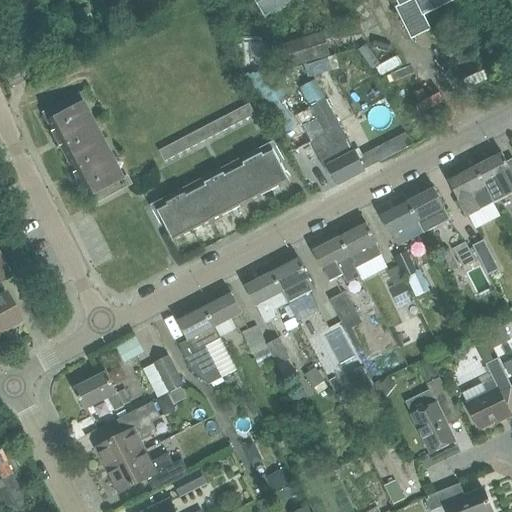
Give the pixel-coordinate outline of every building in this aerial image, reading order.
[(51,0),(56,9),(71,0),(51,0)] [(254,0),(266,19),(267,18),(265,15),(289,0),(254,0)] [(396,0),(400,7),(396,9),(412,41),(432,31),(425,17),(460,0),(396,0)] [(86,9),(77,13),(84,27),(93,23),(86,9)] [(322,30),(285,43),(293,67),(330,54),(322,30)] [(357,51),(372,67),(390,49),(383,43),(374,53),(364,43),(357,51)] [(373,66),(379,77),(401,66),(395,55),(373,66)] [(328,60),(305,68),(309,79),(331,72),(328,60)] [(318,81),(301,89),(311,108),(325,135),(311,143),(325,169),(329,167),(339,186),(366,172),(357,155),(350,141),(348,141),(327,99),(318,81)] [(82,97),(45,115),(85,196),(122,178),(82,97)] [(237,137),(259,127),(249,106),(156,148),(162,162),(233,129),(237,137)] [(169,238),(291,187),(276,151),(154,202),(169,238)] [(476,169),(486,188),(495,205),(511,195),(511,166),(509,167),(503,155),(476,169)] [(495,205),(486,188),(476,169),(449,183),(468,219),(495,205)] [(435,190),(408,204),(424,235),(450,221),(444,210),(446,210),(435,190)] [(399,247),(424,235),(408,204),(382,218),(392,237),(394,236),(399,247)] [(368,225),(341,239),(357,270),(373,261),(382,256),(377,245),(378,245),(368,225)] [(314,253),(323,271),(330,284),(357,270),(341,239),(314,253)] [(474,248),(489,277),(500,271),(485,242),(474,248)] [(466,244),(454,250),(464,269),(476,263),(466,244)] [(407,279),(418,274),(408,253),(396,259),(407,279)] [(0,283),(11,277),(0,256),(0,283)] [(316,291),(309,278),(300,260),(273,274),(283,294),(289,305),(316,291)] [(397,268),(389,272),(396,287),(404,283),(397,268)] [(434,301),(430,292),(420,273),(418,274),(407,279),(417,298),(431,328),(440,324),(429,303),(434,301)] [(246,288),(256,306),(266,325),(280,318),(277,311),(289,305),(283,294),(273,274),(246,288)] [(414,303),(404,283),(396,287),(390,290),(400,310),(414,303)] [(346,293),(331,301),(339,318),(343,326),(359,317),(346,293)] [(0,334),(1,333),(0,330),(0,328),(19,318),(6,294),(0,296),(0,334)] [(232,295),(206,309),(221,339),(222,339),(216,328),(232,320),(238,331),(247,326),(241,316),(242,315),(232,295)] [(206,309),(179,323),(188,342),(180,346),(193,372),(210,386),(223,379),(207,347),(221,339),(206,309)] [(476,335),(466,317),(451,325),(461,343),(476,335)] [(274,360),(258,327),(243,333),(253,356),(254,355),(260,368),(274,360)] [(500,329),(489,334),(494,344),(505,339),(500,329)] [(475,341),(480,353),(486,365),(495,360),(499,359),(488,335),(475,341)] [(126,363),(145,354),(138,340),(119,350),(126,363)] [(299,377),(291,360),(281,340),(268,347),(278,367),(286,384),(299,377)] [(159,399),(170,394),(184,386),(170,358),(144,371),(159,399)] [(467,406),(479,431),(494,423),(495,424),(511,415),(511,414),(502,394),(511,388),(511,387),(504,370),(498,360),(487,365),(499,390),(467,406)] [(316,369),(306,376),(315,389),(325,382),(316,369)] [(125,408),(116,391),(107,374),(75,390),(86,411),(109,399),(116,412),(125,408)] [(351,384),(360,399),(374,391),(366,376),(351,384)] [(437,406),(413,417),(431,455),(456,443),(448,426),(461,420),(446,390),(441,379),(440,379),(431,384),(428,385),(427,386),(437,406)] [(397,387),(387,380),(379,390),(388,398),(397,387)] [(167,396),(155,402),(157,408),(170,402),(167,396)] [(99,449),(110,472),(146,453),(140,443),(158,434),(153,423),(162,419),(154,403),(118,421),(125,436),(99,449)] [(388,425),(379,426),(380,434),(389,433),(388,425)] [(0,450),(0,477),(1,480),(18,511),(19,511),(28,508),(5,463),(6,462),(0,450)] [(146,453),(110,472),(121,494),(148,480),(154,493),(190,474),(183,461),(174,465),(169,455),(151,463),(146,453)] [(286,471),(269,480),(275,492),(293,483),(286,471)] [(182,498),(207,486),(200,472),(175,485),(182,498)] [(294,486),(284,491),(288,500),(299,495),(294,486)] [(492,511),(484,491),(447,505),(450,511),(492,511)] [(177,511),(171,501),(148,511),(177,511)]
